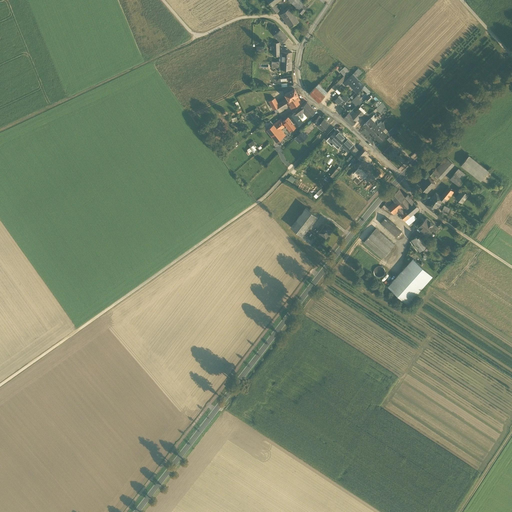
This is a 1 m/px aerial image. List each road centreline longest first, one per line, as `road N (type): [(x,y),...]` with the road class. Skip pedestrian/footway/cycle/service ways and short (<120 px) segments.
road 1 (unclassified): [(339,120),(264,197),(0,385)]
road 2 (tertiary): [(135,511),(399,177)]
road 3 (track): [(0,130),(202,35)]
road 4 (unclassified): [(162,0),(194,36),(241,16),(272,17),(300,46)]
road 5 (tertiary): [(399,177),(511,64)]
